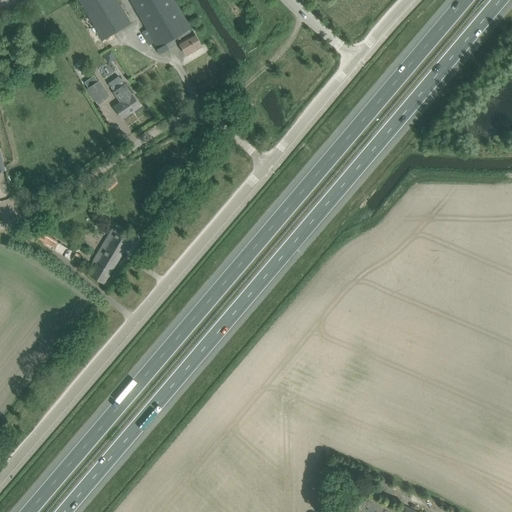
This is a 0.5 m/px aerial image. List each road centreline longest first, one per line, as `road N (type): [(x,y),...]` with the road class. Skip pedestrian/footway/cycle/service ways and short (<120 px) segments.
road 1 (motorway): [(463,0),(28,511)]
road 2 (motorway): [(63,511),(497,0)]
road 3 (unclassified): [(0,475),(265,167)]
road 4 (residential): [(0,225),(65,194),(145,136),(200,114),(265,167)]
road 5 (unclassified): [(265,167),(354,60)]
